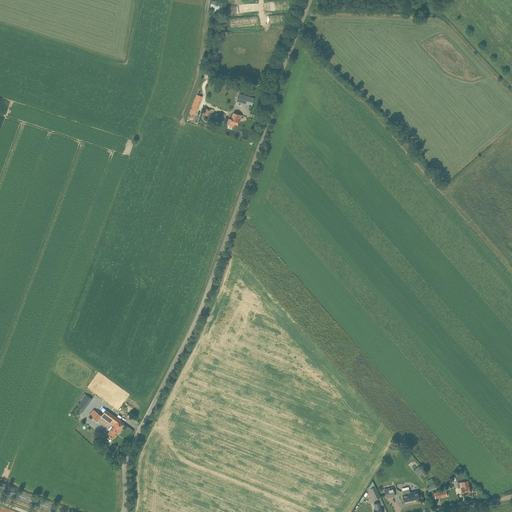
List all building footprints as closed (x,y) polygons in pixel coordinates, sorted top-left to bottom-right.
[(221,1),(218,0),(215,0),(214,0),(211,3),(211,6),(212,10),(215,12),(218,13),(222,11),(223,7),(223,4),(221,1)] [(203,96),(201,96),(202,93),(198,91),(191,109),(197,111),(203,96)] [(239,94),(237,102),(248,105),(249,104),(252,105),(254,98),(239,94)] [(241,115),(234,112),(232,119),(229,118),(227,124),(234,126),(234,123),(237,124),(238,121),(239,122),(241,115)] [(81,401),(78,405),(85,409),(92,398),(84,393),(79,400),(81,401)] [(114,426),(108,433),(114,437),(125,423),(106,409),(102,415),(94,409),(90,415),(98,421),(101,417),(114,426)] [(67,413),(64,417),(72,423),(74,419),(67,413)] [(453,478),(454,481),(465,478),(464,472),(460,473),(460,474),(453,476),(453,478)] [(370,488),(375,500),(380,497),(372,480),(369,485),(370,488)] [(466,480),(461,481),(463,494),(471,492),(469,482),(466,482),(466,480)] [(393,487),(384,489),(386,498),(395,496),(393,487)] [(403,491),(404,494),(403,494),(405,501),(419,498),(418,491),(410,493),(410,490),(403,491)]
